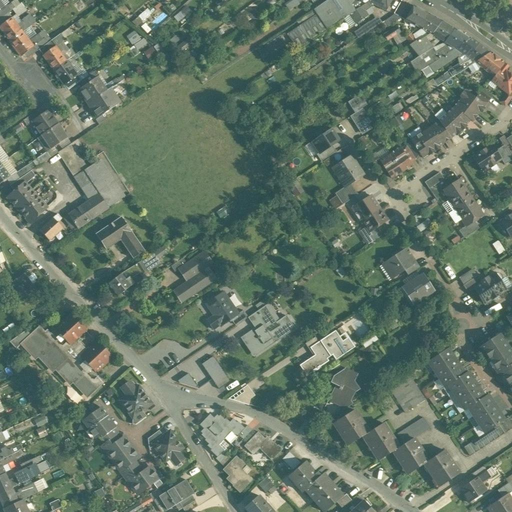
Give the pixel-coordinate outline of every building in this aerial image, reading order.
[(354,0),(353,2),(350,4),(347,0),(328,0),(306,15),(309,20),(300,26),(297,21),(288,27),(291,32),(287,34),(298,50),(350,14),(369,2),(365,0),(354,0)] [(391,0),(369,0),(369,2),(373,3),(386,11),(391,0)] [(369,2),(350,14),(356,24),(368,16),(365,11),(370,8),(373,3),(369,2)] [(22,3),(13,9),(17,15),(19,17),(27,10),(22,3)] [(4,6),(0,9),(0,18),(9,12),(4,6)] [(427,14),(413,6),(405,21),(420,28),(427,14)] [(31,14),(21,21),(22,23),(19,25),(24,32),(37,22),(31,14)] [(394,14),(384,22),(388,27),(401,18),(394,14)] [(442,21),(427,14),(420,28),(430,34),(431,35),(442,21)] [(306,15),(297,21),(300,26),(309,20),(306,15)] [(12,17),(0,26),(0,27),(10,42),(24,32),(19,25),(12,17)] [(378,17),(355,32),(359,38),(382,23),(378,17)] [(454,29),(442,21),(431,35),(440,40),(444,43),(454,29)] [(397,27),(384,35),(388,41),(393,38),(401,33),(397,27)] [(126,35),(136,50),(145,44),(135,29),(126,35)] [(470,39),(454,29),(444,43),(454,49),(456,48),(470,39)] [(24,32),(10,42),(21,57),(34,47),(35,47),(34,47),(30,41),(24,32)] [(397,46),(407,39),(406,39),(401,33),(393,38),(397,46)] [(39,34),(30,41),(34,47),(43,40),(39,34)] [(411,34),(406,39),(407,39),(411,44),(417,40),(411,34)] [(431,35),(430,34),(418,42),(417,40),(411,44),(409,45),(418,57),(433,48),(440,40),(431,35)] [(43,40),(34,47),(35,47),(34,47),(37,51),(48,43),(45,38),(43,40)] [(470,39),(456,48),(464,54),(479,44),(471,38),(470,39)] [(52,41),(39,51),(43,55),(55,46),(52,41)] [(69,50),(62,41),(55,46),(56,46),(62,55),(69,50)] [(422,70),(454,49),(444,43),(433,48),(418,57),(415,59),(422,70)] [(479,44),(464,54),(475,62),(491,52),(480,44),(479,44)] [(43,55),(42,56),(53,71),(67,61),(62,55),(56,46),(55,46),(43,55)] [(457,57),(458,58),(464,54),(456,48),(454,49),(422,70),(421,71),(425,79),(434,74),(433,73),(457,57)] [(505,63),(491,52),(475,62),(480,66),(493,77),(495,76),(497,73),(505,63)] [(468,67),(475,62),(464,54),(458,58),(456,60),(459,64),(443,74),(444,75),(434,82),(437,87),(468,67)] [(421,71),(422,70),(415,59),(410,62),(417,73),(421,71)] [(67,61),(53,71),(64,86),(65,85),(78,76),(67,61)] [(475,62),(468,67),(472,73),(477,70),(480,66),(475,62)] [(96,71),(81,80),(85,85),(97,77),(97,78),(100,76),(96,71)] [(510,75),(506,72),(502,77),(497,73),(495,76),(491,81),(507,93),(509,94),(511,89),(511,75),(510,74),(510,75)] [(78,76),(65,85),(68,90),(81,80),(78,76)] [(85,85),(79,90),(89,104),(90,103),(89,103),(106,91),(97,78),(97,77),(85,85)] [(106,91),(89,103),(90,103),(94,109),(92,111),(98,118),(105,113),(120,103),(111,89),(106,91)] [(492,96),(484,90),(481,91),(479,94),(488,101),(492,96)] [(475,98),(466,91),(460,100),(478,114),(485,106),(475,98)] [(507,93),(500,103),(505,107),(511,97),(511,96),(509,94),(507,93)] [(367,105),(360,94),(348,102),(355,113),(362,109),(367,105)] [(488,101),(479,94),(475,98),(485,106),(488,101)] [(478,114),(460,100),(454,107),(472,122),(478,114)] [(397,105),(392,108),(396,114),(401,110),(397,105)] [(472,122),(454,107),(446,114),(462,131),(467,127),(464,123),(466,121),(464,120),(466,118),(470,121),(470,120),(472,122)] [(355,113),(350,117),(355,125),(368,117),(362,109),(355,113)] [(39,118),(32,122),(41,136),(58,124),(49,111),(39,118)] [(304,130),(323,117),(320,112),(308,121),(301,125),(301,126),(304,130)] [(35,113),(23,121),(27,126),(32,122),(39,118),(35,113)] [(98,118),(95,120),(99,125),(109,118),(105,113),(98,118)] [(293,131),(301,126),(301,125),(308,121),(303,114),(288,124),(293,131)] [(462,131),(446,114),(439,121),(451,139),(451,138),(449,135),(451,133),(452,134),(454,132),(457,136),(462,131)] [(368,117),(355,125),(360,133),(370,127),(369,124),(374,121),(370,115),(368,117)] [(312,142),(331,129),(323,117),(304,130),(312,142)] [(451,139),(439,121),(431,127),(442,144),(451,139)] [(41,136),(50,150),(67,138),(58,124),(41,136)] [(442,144),(431,127),(422,132),(435,152),(440,148),(439,147),(442,144)] [(332,145),(339,141),(331,129),(312,142),(319,153),(332,145)] [(435,152),(422,132),(410,140),(421,156),(422,158),(428,154),(429,156),(435,152)] [(77,140),(68,146),(74,156),(78,153),(84,149),(77,140)] [(421,156),(412,142),(406,146),(415,159),(421,156)] [(319,153),(316,155),(321,162),(336,152),(332,145),(319,153)] [(485,149),(479,152),(480,153),(473,158),(482,172),(489,167),(490,169),(496,165),(495,163),(501,159),(496,151),(492,145),(485,150),(485,149)] [(74,156),(68,146),(58,153),(74,177),(84,171),(74,156)] [(415,159),(406,146),(401,149),(410,163),(415,159)] [(511,158),(503,146),(496,151),(501,159),(505,165),(511,160),(511,158)] [(401,149),(400,147),(390,154),(402,172),(407,169),(407,168),(412,165),(410,163),(401,149)] [(46,152),(37,159),(41,164),(50,158),(46,152)] [(123,198),(100,160),(88,168),(78,153),(74,156),(84,171),(95,188),(108,208),(123,198)] [(380,161),(379,161),(386,170),(391,178),(395,176),(395,177),(402,172),(390,154),(380,161)] [(350,157),(334,168),(346,186),(362,176),(350,157)] [(380,161),(377,157),(371,161),(380,174),(386,170),(379,161),(380,161)] [(33,162),(27,166),(31,171),(36,167),(33,162)] [(0,163),(0,184),(10,177),(0,163)] [(27,166),(15,173),(19,179),(31,171),(27,166)] [(19,179),(10,186),(15,191),(24,183),(26,184),(35,176),(31,171),(19,179)] [(84,171),(74,177),(85,195),(95,188),(84,171)] [(439,173),(424,183),(429,189),(444,179),(439,173)] [(459,180),(444,190),(449,198),(449,201),(455,210),(471,199),(459,180)] [(15,191),(7,199),(9,201),(10,200),(15,206),(32,191),(26,184),(24,183),(15,191)] [(351,186),(338,194),(337,194),(336,195),(343,205),(357,195),(351,186)] [(89,201),(68,215),(77,229),(108,208),(95,188),(85,195),(89,201)] [(15,206),(14,207),(16,209),(18,208),(23,214),(39,199),(32,191),(15,206)] [(360,222),(379,209),(370,196),(351,208),(360,222)] [(39,199),(23,214),(28,220),(27,221),(29,224),(47,208),(39,199)] [(471,199),(455,210),(466,226),(474,221),(482,215),(471,199)] [(379,209),(360,222),(363,227),(366,227),(370,232),(382,224),(387,221),(379,209)] [(511,214),(501,222),(511,238),(511,214)] [(121,217),(98,233),(109,248),(120,240),(133,259),(144,251),(121,217)] [(57,222),(53,218),(40,230),(49,241),(65,227),(60,221),(59,220),(57,222)] [(466,226),(459,231),(464,239),(479,229),(474,221),(466,226)] [(382,224),(370,232),(371,235),(369,237),(372,242),(388,232),(382,224)] [(406,249),(383,264),(388,273),(391,272),(394,277),(405,271),(407,269),(407,268),(414,263),(410,258),(411,257),(406,249)] [(186,263),(177,269),(178,270),(186,282),(173,291),(176,289),(182,297),(195,288),(196,290),(202,286),(203,288),(212,282),(203,269),(213,263),(204,250),(186,263)] [(183,258),(171,267),(175,272),(178,270),(177,269),(186,263),(183,258)] [(142,261),(135,266),(141,275),(148,271),(142,261)] [(414,263),(407,268),(407,269),(405,271),(408,276),(418,269),(414,263)] [(497,273),(489,278),(487,278),(481,282),(480,284),(477,286),(474,288),(475,289),(485,304),(492,299),(492,300),(499,295),(505,291),(499,282),(501,280),(502,278),(499,274),(497,273)] [(25,274),(9,285),(22,302),(37,291),(25,274)] [(121,274),(108,284),(118,296),(133,284),(128,278),(126,280),(121,274)] [(424,275),(402,289),(412,305),(434,290),(424,275)] [(475,278),(463,286),(468,293),(475,289),(474,288),(477,286),(476,284),(478,283),(475,278)] [(237,312),(223,292),(208,302),(217,314),(207,321),(213,330),(220,325),(221,326),(231,319),(238,314),(237,312)] [(265,306),(257,312),(263,319),(253,325),(255,328),(245,335),(255,350),(264,344),(264,343),(271,338),(274,343),(275,343),(274,342),(294,329),(295,329),(286,316),(273,324),(270,319),(273,317),(265,306)] [(242,309),(237,312),(238,314),(231,319),(236,326),(248,318),(242,309)] [(73,344),(89,327),(71,310),(55,328),(73,344)] [(106,317),(109,324),(124,317),(121,310),(106,317)] [(257,312),(248,318),(253,325),(263,319),(257,312)] [(26,329),(12,341),(30,363),(38,357),(48,369),(58,361),(55,358),(61,354),(39,326),(30,333),(26,329)] [(335,331),(310,348),(315,355),(299,366),(307,376),(313,372),(313,373),(321,368),(320,367),(329,362),(327,359),(332,355),(336,360),(355,347),(354,346),(353,347),(347,338),(342,341),(335,331)] [(511,354),(499,335),(481,347),(498,374),(500,373),(511,390),(511,354)] [(98,338),(79,356),(85,362),(82,365),(92,376),(114,355),(98,338)] [(448,349),(428,362),(445,388),(448,386),(448,385),(465,374),(464,374),(448,349)] [(215,355),(202,362),(221,395),(241,384),(237,376),(229,380),(215,355)] [(344,369),(333,377),(330,384),(339,388),(338,389),(339,390),(337,394),(332,391),(329,399),(332,401),(333,399),(335,400),(336,401),(341,397),(343,400),(359,390),(354,383),(357,375),(344,369)] [(188,391),(197,385),(189,372),(180,378),(188,391)] [(468,372),(464,374),(465,374),(448,385),(448,386),(464,411),(468,408),(484,397),(468,372)] [(425,400),(409,375),(389,388),(405,413),(414,407),(415,407),(425,400)] [(135,390),(129,382),(121,388),(127,396),(120,401),(133,418),(142,411),(151,404),(139,387),(135,390)] [(244,392),(242,389),(228,399),(248,406),(251,399),(255,396),(247,385),(246,386),(248,389),(244,392)] [(484,397),(468,408),(484,434),(505,421),(488,395),(484,397)] [(98,406),(86,417),(87,417),(82,421),(83,423),(80,425),(84,430),(86,432),(108,416),(101,407),(100,408),(98,406)] [(354,410),(334,424),(348,446),(363,436),(369,433),(354,410)] [(133,418),(132,418),(132,424),(135,425),(146,417),(142,411),(133,418)] [(229,423),(220,415),(219,417),(217,415),(214,418),(210,414),(204,420),(223,437),(230,430),(237,437),(239,435),(245,429),(244,428),(237,422),(236,422),(233,419),(229,423)] [(43,415),(34,420),(37,427),(47,422),(43,415)] [(108,416),(86,432),(92,440),(95,438),(95,439),(100,436),(102,438),(115,429),(107,418),(108,417),(108,416)] [(423,418),(397,435),(403,444),(404,445),(414,438),(430,428),(423,418)] [(511,423),(508,418),(505,421),(484,434),(464,447),(470,456),(511,428),(511,423)] [(223,437),(204,420),(199,425),(203,429),(200,432),(202,433),(201,435),(209,443),(207,446),(211,449),(210,450),(217,457),(218,457),(223,451),(224,450),(217,444),(223,437)] [(369,433),(363,436),(378,461),(393,451),(399,448),(398,447),(383,423),(369,433)] [(247,425),(244,428),(245,429),(239,435),(243,439),(252,430),(247,425)] [(44,426),(37,429),(40,438),(47,434),(44,426)] [(115,429),(102,438),(106,443),(115,436),(118,433),(115,429)] [(252,430),(243,439),(247,443),(256,434),(252,430)] [(159,431),(148,439),(149,448),(151,448),(154,446),(152,444),(163,436),(159,431)] [(266,437),(264,439),(258,432),(256,434),(247,443),(244,447),(252,454),(258,448),(271,461),(282,450),(278,445),(277,446),(272,441),(271,442),(266,437)] [(173,435),(169,438),(166,434),(163,436),(152,444),(154,446),(165,462),(170,458),(176,466),(184,460),(178,452),(183,449),(173,435)] [(115,436),(106,443),(102,445),(105,451),(118,441),(115,436)] [(118,441),(105,451),(113,461),(132,447),(124,437),(118,441)] [(428,461),(414,438),(404,445),(403,444),(398,447),(399,448),(393,451),(408,475),(424,464),(428,461)] [(132,447),(113,461),(121,471),(134,462),(139,457),(132,447)] [(9,450),(0,454),(1,455),(0,455),(0,460),(12,455),(9,450)] [(460,474),(444,450),(428,461),(424,464),(439,487),(460,474)] [(223,451),(218,457),(217,457),(216,459),(220,463),(228,455),(223,451)] [(300,463),(289,452),(282,459),(293,470),(300,463)] [(12,455),(0,460),(0,461),(2,466),(14,460),(12,455)] [(232,460),(228,455),(220,463),(225,468),(232,460)] [(225,468),(223,470),(229,476),(227,478),(232,482),(231,484),(233,486),(232,486),(240,493),(253,480),(239,467),(243,463),(236,456),(232,460),(225,468)] [(46,461),(27,470),(28,473),(26,475),(28,480),(50,469),(46,461)] [(134,462),(121,471),(124,476),(137,466),(134,462)] [(305,462),(289,476),(303,492),(305,490),(324,474),(323,473),(321,476),(317,472),(315,474),(305,462)] [(137,466),(124,476),(129,482),(142,472),(137,466)] [(483,466),(471,474),(475,479),(477,478),(486,471),(483,466)] [(142,472),(129,482),(138,494),(159,478),(150,467),(142,472)] [(496,474),(492,468),(486,471),(491,478),(496,474)] [(27,470),(15,476),(17,479),(12,481),(10,484),(12,488),(28,480),(26,475),(28,473),(27,470)] [(486,471),(477,478),(481,484),(491,478),(486,471)] [(511,473),(505,478),(508,483),(499,489),(502,495),(511,489),(511,473)] [(6,474),(0,476),(0,494),(12,488),(10,484),(6,474)] [(324,474),(305,490),(323,511),(325,511),(337,502),(343,497),(324,474)] [(259,482),(263,490),(272,485),(268,477),(259,482)] [(475,479),(459,489),(469,503),(486,492),(481,484),(477,478),(475,479)] [(186,480),(158,497),(166,510),(179,503),(182,508),(192,501),(189,496),(194,493),(186,480)] [(25,488),(20,491),(22,495),(17,497),(19,502),(23,500),(37,493),(33,485),(28,487),(27,485),(24,486),(25,488)] [(12,488),(0,494),(0,500),(4,509),(19,502),(17,497),(12,488)] [(343,497),(337,502),(342,508),(349,503),(352,501),(346,494),(343,497)] [(511,511),(511,499),(508,494),(487,508),(490,511),(511,511)] [(272,511),(258,495),(244,508),(247,511),(272,511)] [(352,501),(349,503),(355,509),(364,501),(359,496),(352,501)] [(19,502),(4,509),(5,511),(28,511),(23,500),(19,502)] [(49,504),(53,511),(62,507),(58,500),(49,504)] [(192,501),(182,508),(184,511),(188,511),(198,506),(194,500),(192,501)] [(355,509),(351,511),(373,511),(364,501),(355,509)]
